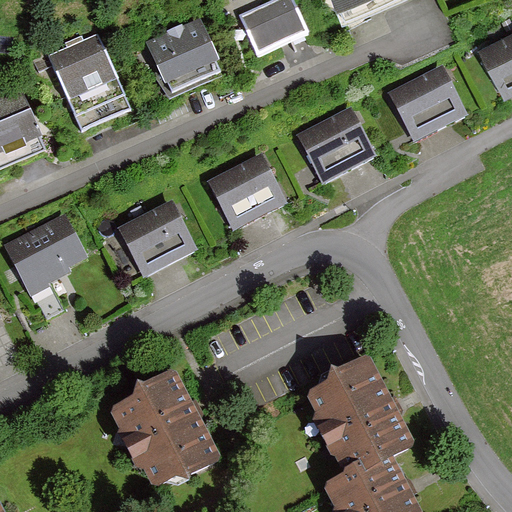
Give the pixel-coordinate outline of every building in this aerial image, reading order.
[(290,0),(279,0),(241,17),(258,56),(306,35),(290,0)] [(199,25),(148,47),(171,98),(221,76),(199,25)] [(511,91),(511,31),(481,48),(506,95),(511,91)] [(97,38),(53,57),(85,129),(129,109),(97,38)] [(468,116),(443,69),(391,96),(416,143),(468,116)] [(20,96),(0,104),(0,170),(45,151),(20,96)] [(377,156),(352,109),(300,136),(325,183),(377,156)] [(286,202),(262,156),(210,183),(235,230),(286,202)] [(194,251),(169,205),(117,232),(142,279),(194,251)] [(85,263),(63,218),(4,247),(25,291),(85,263)] [(364,475),(388,463),(413,449),(369,369),(310,400),(350,474),(360,469),(364,475)] [(218,466),(172,380),(109,413),(154,499),(218,466)] [(414,511),(388,463),(364,475),(360,469),(350,474),(327,486),(341,511),(414,511)]
